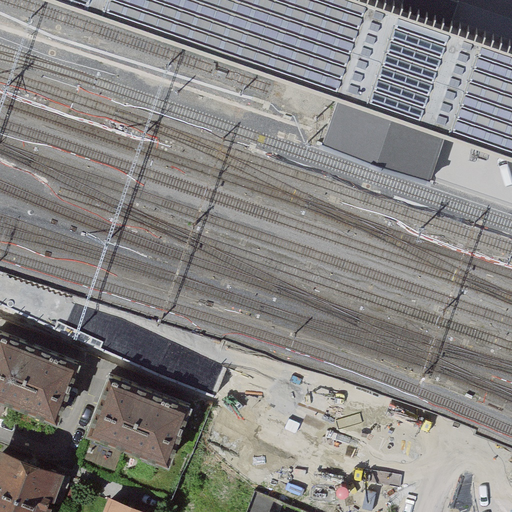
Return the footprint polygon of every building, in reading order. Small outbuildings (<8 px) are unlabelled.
[(388,0),(63,0),(342,96),(441,130),(511,154),(511,42),(421,11),(388,0)] [(441,130),(342,96),(328,138),(426,172),(441,130)] [(84,365),(0,333),(0,397),(63,421),(84,365)] [(195,405),(110,374),(89,430),(175,461),(195,405)] [(0,511),(44,511),(61,467),(0,444),(0,511)] [(152,511),(154,509),(114,493),(106,511),(152,511)]
